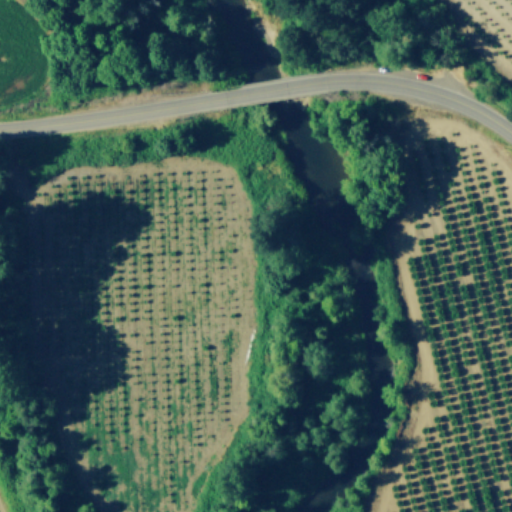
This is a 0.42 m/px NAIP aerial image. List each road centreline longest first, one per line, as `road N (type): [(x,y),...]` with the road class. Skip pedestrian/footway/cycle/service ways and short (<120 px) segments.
road 1 (tertiary): [(352,75),(175,103)]
road 2 (tertiary): [(175,103),(0,127)]
road 3 (tertiary): [(511,131),(445,94),(352,75)]
